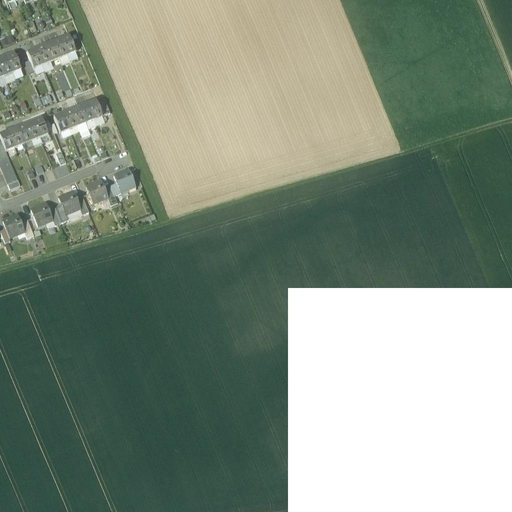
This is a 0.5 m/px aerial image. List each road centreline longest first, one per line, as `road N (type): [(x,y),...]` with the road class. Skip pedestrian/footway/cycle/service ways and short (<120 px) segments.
road 1 (track): [(0,266),(511,127)]
road 2 (residential): [(126,156),(0,206)]
